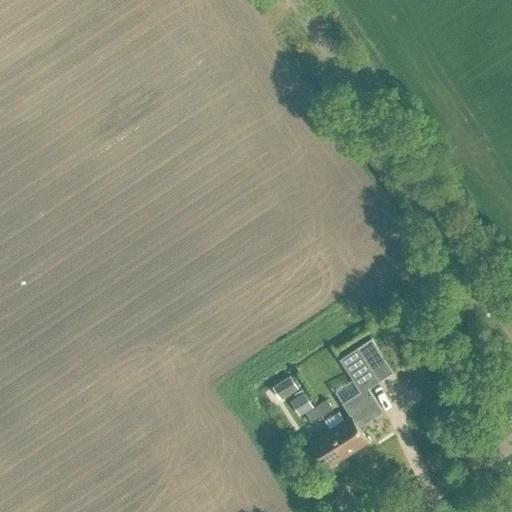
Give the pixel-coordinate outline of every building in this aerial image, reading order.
[(331,428),(347,454),(368,441),(357,424),(382,408),(368,387),(380,380),(359,347),(341,358),(362,391),(344,403),(352,415),(331,428)] [(282,399),(300,388),(291,375),(273,386),(282,399)] [(317,403),(308,389),(292,399),(302,413),(317,403)] [(328,398),(305,412),(312,422),(334,408),(328,398)] [(347,454),(331,428),(310,441),(326,467),(347,454)]
